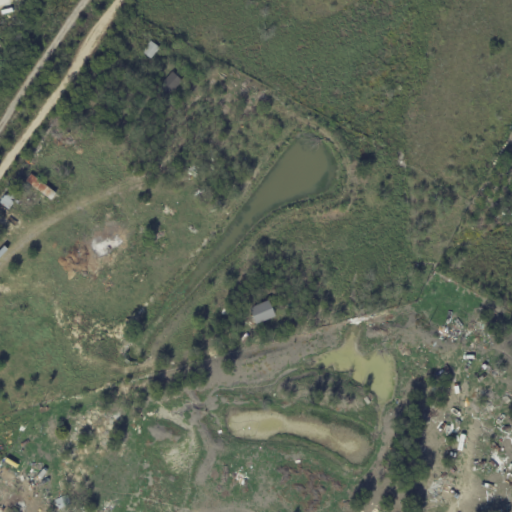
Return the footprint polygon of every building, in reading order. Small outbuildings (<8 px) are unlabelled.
[(161,47),(152,58),(144,52),(153,41),(161,47)] [(183,79),(171,95),(161,87),(173,71),(183,79)] [(50,197),(54,190),(28,175),(24,182),(50,197)] [(10,209),(1,202),(6,195),(7,196),(10,193),(15,197),(16,198),(14,201),(12,199),(12,200),(15,202),(10,209)] [(256,318),(252,309),(271,301),(278,316),(259,324),(256,318)] [(509,470),(511,474),(511,480),(505,487),(503,484),(491,493),(487,488),(509,470)] [(511,501),(511,511),(508,511),(497,497),(504,491),(511,501)] [(56,511),(53,505),(65,499),(69,508),(59,511),(56,511)]
